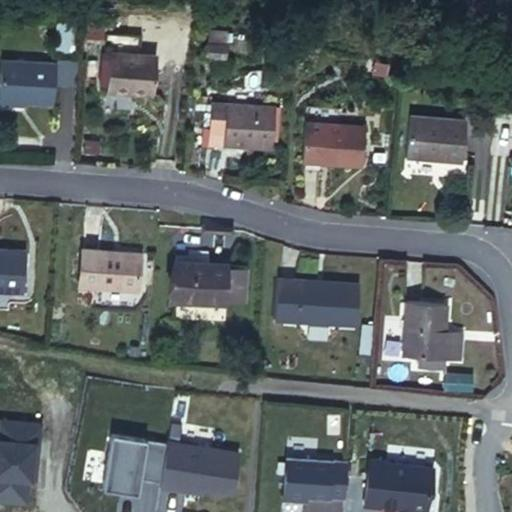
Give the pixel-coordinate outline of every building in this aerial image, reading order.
[(141,83),(144,43),(98,40),(95,80),(141,83)] [(0,93),(45,95),(47,52),(0,47),(0,93)] [(264,139),(267,96),(202,92),(200,122),(216,122),(215,137),(264,139)] [(318,94),(300,92),(299,106),(316,108),(318,94)] [(452,150),(455,105),(397,101),(395,146),(452,150)] [(353,155),(356,112),(316,108),(299,106),(295,151),(353,155)] [(0,284),(18,285),(20,241),(0,241),(0,284)] [(131,285),(132,245),(74,243),(72,281),(131,285)] [(223,252),(168,249),(164,294),(221,297),(223,252)] [(350,315),(353,271),(273,266),(270,311),(350,315)] [(444,316),(445,287),(402,287),(402,340),(458,341),(459,316),(444,316)] [(235,445),(165,433),(156,485),(199,493),(201,483),(228,487),(235,445)] [(431,458),(367,451),(361,503),(426,509),(431,458)] [(345,455),(284,452),(282,496),(344,499),(345,455)]
